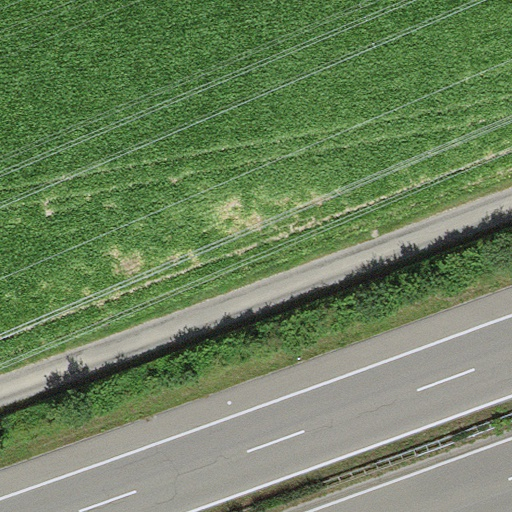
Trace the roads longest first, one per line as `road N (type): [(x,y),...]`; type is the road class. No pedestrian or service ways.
road 1 (track): [(0,393),(511,207)]
road 2 (motorway): [(511,353),(70,511)]
